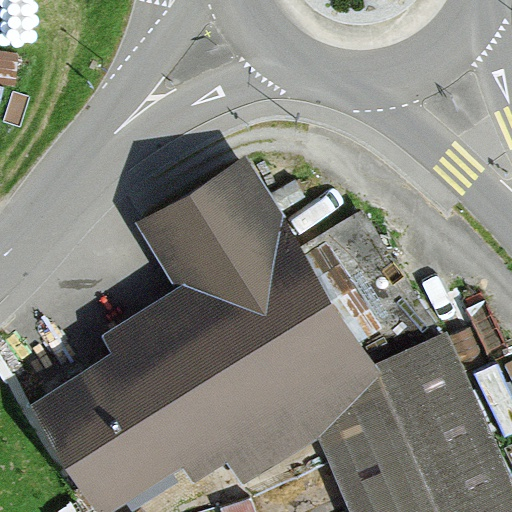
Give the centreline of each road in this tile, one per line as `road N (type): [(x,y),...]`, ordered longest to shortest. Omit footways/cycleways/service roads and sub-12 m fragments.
road 1 (tertiary): [(77,177),(169,114),(295,52)]
road 2 (secondary): [(366,72),(417,130),(511,210)]
road 3 (tertiary): [(141,69),(77,177)]
